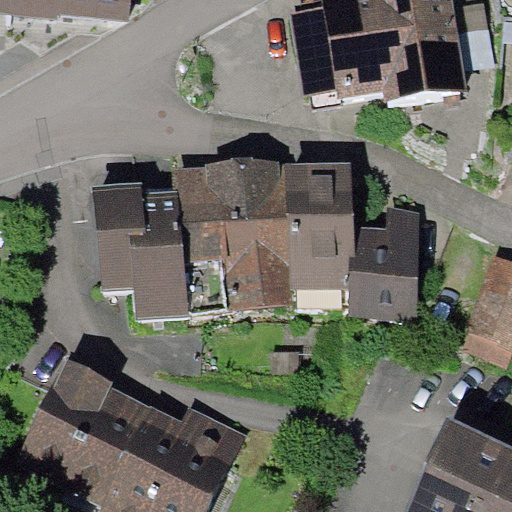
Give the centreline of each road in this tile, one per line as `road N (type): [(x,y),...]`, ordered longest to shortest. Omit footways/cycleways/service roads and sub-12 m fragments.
road 1 (unknown): [(72,93),(53,201),(54,259),(68,300),(96,340),(135,380),(196,404),(398,448)]
road 2 (residential): [(72,93),(139,128),(333,147),(399,168),(511,228)]
road 3 (residential): [(72,93),(198,10)]
